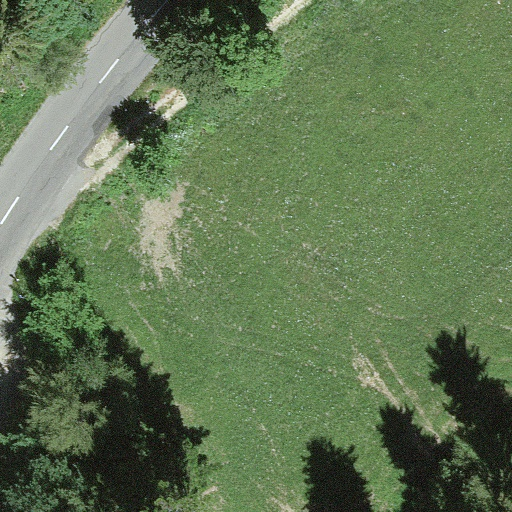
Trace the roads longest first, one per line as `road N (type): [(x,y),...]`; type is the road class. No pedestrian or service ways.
road 1 (track): [(298,0),(0,260)]
road 2 (tertiary): [(0,245),(109,58),(155,0)]
